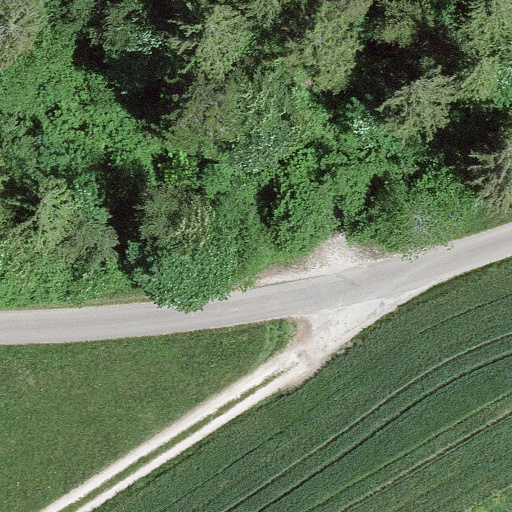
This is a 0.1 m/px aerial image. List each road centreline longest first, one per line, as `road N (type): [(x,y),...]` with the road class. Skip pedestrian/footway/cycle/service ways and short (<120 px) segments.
road 1 (residential): [(511,241),(412,277),(131,311),(0,317)]
road 2 (track): [(412,277),(67,511)]
